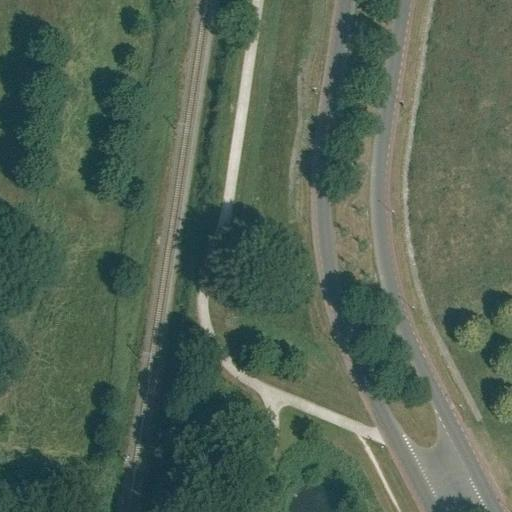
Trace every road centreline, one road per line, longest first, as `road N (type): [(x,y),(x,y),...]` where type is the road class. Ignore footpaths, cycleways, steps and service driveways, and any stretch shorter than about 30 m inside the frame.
road 1 (unclassified): [(348,0),(323,154),(328,269),(366,388),(420,489)]
road 2 (unclassified): [(472,461),(398,314),(385,261),(380,165),(404,0)]
